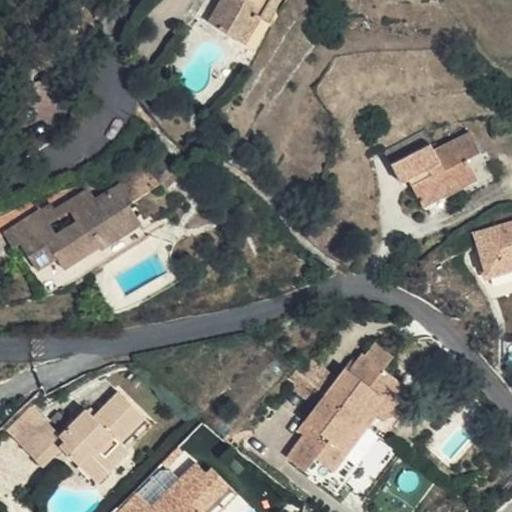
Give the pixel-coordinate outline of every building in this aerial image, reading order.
[(220,0),(208,22),(239,40),(254,13),(262,17),(270,0),(220,0)] [(281,1),(278,0),(270,0),(262,17),(270,21),(281,1)] [(88,8),(84,51),(95,52),(98,24),(94,24),(96,9),(88,8)] [(254,13),(239,40),(246,44),(262,17),(254,13)] [(41,102),(35,81),(4,90),(10,110),(41,102)] [(444,198),(479,181),(469,161),(482,154),(471,133),(435,151),(424,131),(386,151),(402,185),(410,182),(422,205),(442,195),(444,198)] [(120,185),(130,202),(162,183),(147,169),(120,185)] [(145,227),(130,202),(120,185),(96,199),(72,214),(76,223),(57,234),(51,224),(42,209),(3,233),(14,249),(22,244),(37,271),(59,259),(65,270),(96,252),(98,255),(145,227)] [(52,204),(42,209),(51,224),(71,213),(72,214),(96,199),(90,188),(55,209),(52,204)] [(511,220),(475,231),(488,276),(511,269),(511,220)] [(389,339),(383,347),(395,358),(402,349),(389,339)] [(364,354),(357,364),(352,371),(346,367),(304,423),(310,427),(303,436),(287,458),(336,494),(380,438),(376,435),(387,422),(396,409),(409,390),(386,371),(395,358),(383,347),(377,343),(367,357),(364,354)] [(352,371),(357,364),(352,360),(346,367),(352,371)] [(303,363),(297,371),(315,386),(321,378),(303,363)] [(315,386),(297,371),(290,380),(308,394),(315,386)] [(64,449),(90,474),(122,444),(147,419),(121,393),(96,418),(87,409),(63,435),(47,421),(22,445),(45,468),(64,449)] [(408,418),(396,409),(387,422),(398,432),(408,418)] [(12,434),(22,445),(47,421),(37,410),(12,434)] [(310,427),(304,423),(298,431),(303,436),(310,427)] [(122,444),(90,474),(100,484),(131,454),(122,444)] [(178,447),(164,461),(166,463),(170,467),(185,453),(178,447)] [(170,467),(166,463),(117,511),(207,511),(232,488),(212,468),(207,473),(197,462),(181,478),(170,467)]
